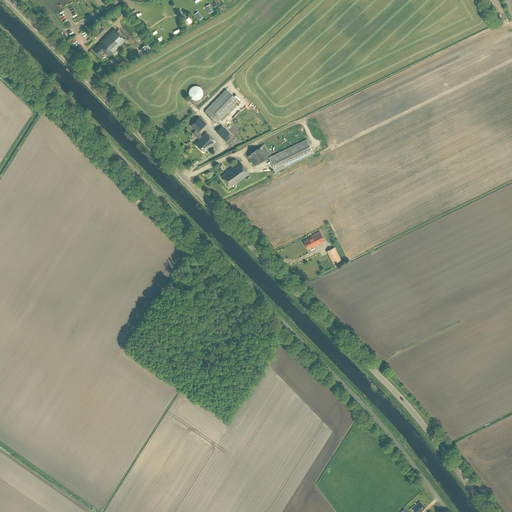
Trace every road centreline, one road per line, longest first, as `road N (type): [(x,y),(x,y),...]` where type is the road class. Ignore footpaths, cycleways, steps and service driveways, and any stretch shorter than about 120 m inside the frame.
road 1 (tertiary): [(488,511),(396,393),(9,0)]
road 2 (unclassified): [(448,511),(382,425),(0,34)]
road 3 (track): [(184,178),(511,23)]
